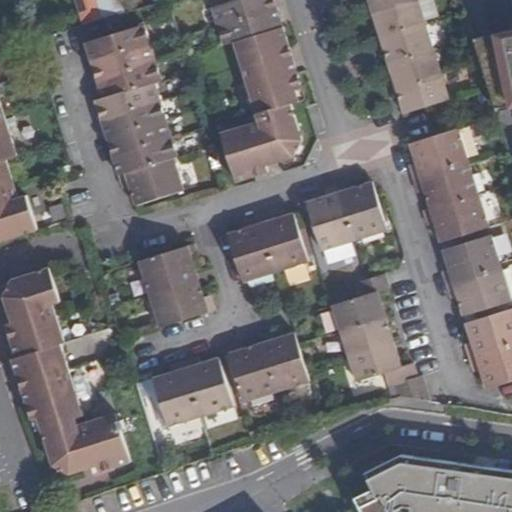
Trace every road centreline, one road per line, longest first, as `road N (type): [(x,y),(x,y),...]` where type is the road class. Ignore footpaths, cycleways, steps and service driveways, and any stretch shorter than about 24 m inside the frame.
road 1 (residential): [(511,433),(385,417),(182,511)]
road 2 (residential): [(356,157),(382,149),(462,389)]
road 3 (residential): [(201,209),(238,322),(153,349)]
road 4 (residential): [(124,235),(64,44)]
road 5 (residential): [(356,157),(306,0)]
road 6 (residential): [(201,209),(356,157)]
